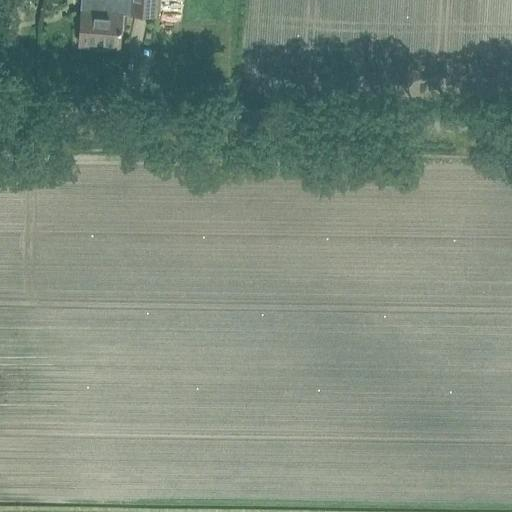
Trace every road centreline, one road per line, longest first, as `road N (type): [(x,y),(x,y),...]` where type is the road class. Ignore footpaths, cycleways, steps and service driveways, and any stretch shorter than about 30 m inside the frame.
road 1 (secondary): [(5,125),(511,126)]
road 2 (unclassified): [(5,125),(7,46),(18,0)]
